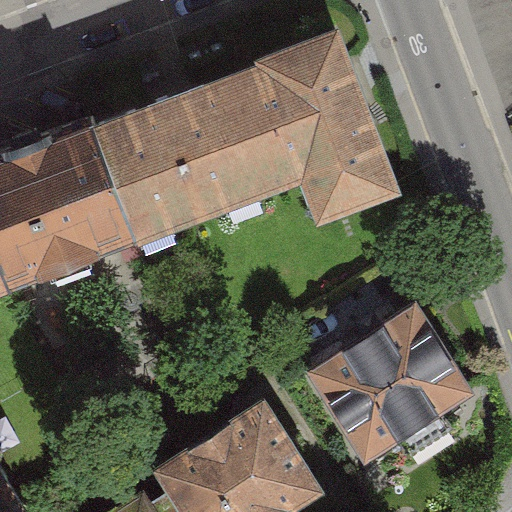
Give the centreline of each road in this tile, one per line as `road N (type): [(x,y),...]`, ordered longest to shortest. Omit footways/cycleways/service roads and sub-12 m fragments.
road 1 (tertiary): [(413,0),(511,277)]
road 2 (residential): [(0,57),(160,0)]
